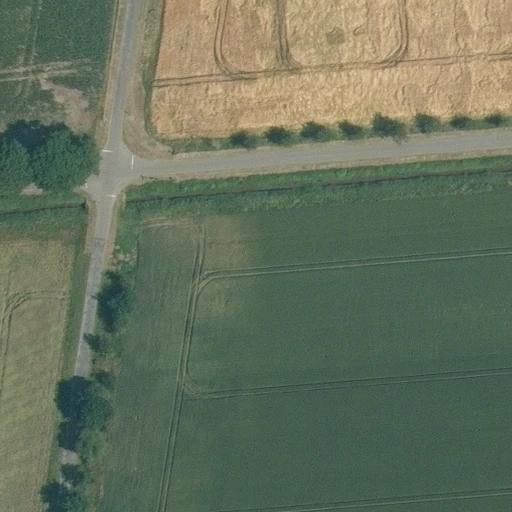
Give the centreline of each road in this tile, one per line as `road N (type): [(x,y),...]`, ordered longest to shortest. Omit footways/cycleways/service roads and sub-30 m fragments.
road 1 (unclassified): [(109,173),(511,147)]
road 2 (unclassified): [(60,511),(109,173)]
road 3 (unclassified): [(109,173),(133,0)]
